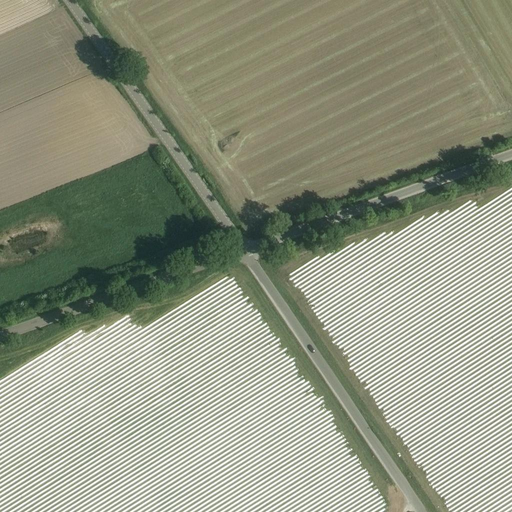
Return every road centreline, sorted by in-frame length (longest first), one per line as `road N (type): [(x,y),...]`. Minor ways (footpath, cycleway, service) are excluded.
road 1 (unclassified): [(419,511),(241,251)]
road 2 (unclassified): [(241,251),(66,0)]
road 3 (unclassified): [(241,251),(511,154)]
road 4 (unclassified): [(0,335),(241,251)]
